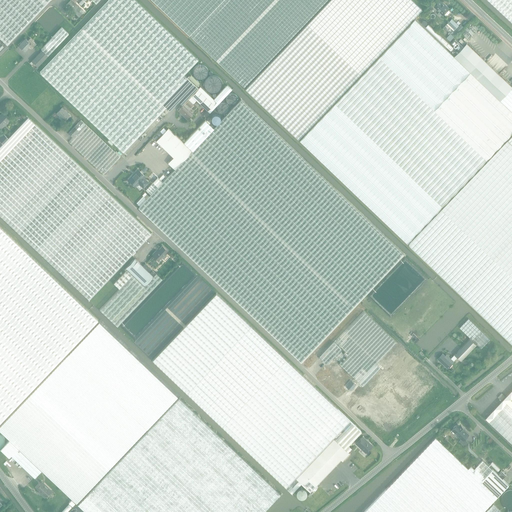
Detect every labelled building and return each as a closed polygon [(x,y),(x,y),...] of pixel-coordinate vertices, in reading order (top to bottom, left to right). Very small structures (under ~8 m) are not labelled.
[(0,0),(0,36),(9,45),(43,9),(46,6),(51,0),(0,0)] [(184,75),(198,60),(135,0),(108,0),(40,72),(123,152),(166,108),(163,104),(187,78),(184,75)] [(72,0),(70,0),(66,5),(79,17),(82,13),(79,11),(81,8),(72,0)] [(151,0),(168,15),(190,36),(225,0),(151,0)] [(200,45),(217,62),(244,87),(303,26),(327,0),(225,0),(190,36),(200,45)] [(329,0),(271,62),(245,89),(276,118),(298,139),(351,83),(422,10),(411,0),(329,0)] [(439,0),(434,6),(439,11),(438,13),(438,14),(439,16),(440,16),(442,14),(448,9),(442,3),(443,3),(439,0)] [(511,0),(486,0),(511,24),(511,23),(511,0)] [(459,25),(452,18),(444,27),(451,33),(459,25)] [(367,70),(299,141),(324,164),(353,192),(407,244),(443,205),(511,133),(511,88),(500,100),(454,56),(443,46),(415,19),(367,70)] [(463,27),(461,24),(452,34),(454,36),(463,27)] [(42,50),(32,61),(38,67),(69,34),(62,27),(41,49),(42,50)] [(25,38),(19,45),(24,50),(29,46),(31,48),(36,44),(30,38),(28,41),(25,38)] [(461,46),(455,40),(451,44),(458,50),(461,46)] [(511,86),(467,43),(454,56),(500,100),(511,88),(511,87),(511,86)] [(192,96),(196,100),(210,113),(232,90),(227,85),(214,100),(200,87),(198,89),(187,78),(163,104),(166,108),(169,111),(178,101),(182,105),(191,95),(192,96)] [(192,96),(187,100),(188,101),(191,103),(192,105),(196,100),(192,96)] [(193,151),(174,170),(162,182),(151,195),(138,208),(301,362),(403,255),(241,100),(214,128),(193,151)] [(184,105),(178,111),(187,120),(193,114),(189,110),(193,105),(192,105),(191,103),(188,101),(184,105)] [(62,107),(56,113),(64,120),(69,115),(62,107)] [(0,127),(1,128),(10,118),(4,112),(0,115),(0,127)] [(0,145),(0,159),(34,123),(28,117),(25,119),(8,138),(5,141),(3,143),(0,145)] [(104,175),(120,157),(81,120),(68,133),(73,137),(69,142),(91,162),(104,175)] [(184,142),(193,151),(214,128),(205,120),(184,142)] [(0,215),(89,300),(151,234),(34,123),(0,159),(0,215)] [(167,163),(174,170),(193,151),(184,142),(168,128),(156,141),(173,157),(167,163)] [(511,135),(408,243),(437,271),(461,294),(461,293),(511,341),(511,135)] [(132,176),(128,180),(135,186),(139,183),(143,188),(148,182),(143,178),(145,176),(138,169),(135,172),(136,173),(133,177),(132,176)] [(153,182),(146,190),(151,195),(162,182),(157,178),(153,182)] [(143,196),(136,203),(140,206),(146,199),(143,196)] [(0,422),(4,418),(75,344),(76,343),(98,320),(7,233),(0,226),(0,422)] [(161,257),(163,259),(166,255),(166,254),(168,252),(162,246),(157,251),(156,250),(152,254),(158,260),(161,257)] [(119,289),(100,309),(117,325),(162,278),(156,273),(145,263),(143,266),(135,258),(126,268),(112,282),(119,289)] [(215,293),(153,359),(195,399),(243,444),(293,492),(301,483),(296,478),(333,438),(348,452),(352,447),(349,445),(362,432),(359,429),(356,426),(314,387),(303,376),(258,333),(258,334),(243,320),(215,293)] [(341,347),(332,357),(333,357),(363,386),(380,368),(375,364),(396,342),(363,311),(335,341),(341,347)] [(463,346),(454,355),(457,358),(461,361),(477,345),(481,349),(490,339),(468,319),(459,328),(470,338),(463,346)] [(9,440),(41,471),(76,504),(116,461),(144,432),(147,429),(177,397),(99,322),(68,355),(39,385),(0,426),(0,431),(1,432),(9,440)] [(335,341),(320,357),(327,364),(333,357),(332,357),(341,347),(335,341)] [(442,354),(437,359),(443,364),(447,368),(452,364),(452,363),(454,362),(457,358),(454,355),(450,359),(446,355),(445,356),(443,354),(442,354)] [(420,372),(416,377),(420,381),(417,384),(419,386),(418,387),(423,391),(423,390),(426,393),(431,387),(428,384),(430,383),(426,379),(425,381),(421,377),(423,375),(420,372)] [(351,380),(346,387),(351,391),(356,384),(351,380)] [(511,389),(486,418),(489,421),(505,403),(511,409),(511,389)] [(397,401),(400,404),(403,401),(407,404),(405,407),(411,412),(419,402),(415,399),(412,397),(411,397),(408,395),(408,396),(405,393),(397,401)] [(110,471),(78,505),(85,511),(263,511),(280,494),(243,459),(239,455),(215,432),(200,418),(194,412),(179,398),(166,412),(147,432),(110,471)] [(489,421),(511,442),(511,409),(505,403),(489,421)] [(391,421),(394,418),(388,413),(381,421),(382,423),(379,426),(380,427),(379,428),(382,430),(383,430),(385,432),(388,428),(389,428),(390,427),(390,426),(393,423),(391,421)] [(468,442),(465,439),(469,435),(466,432),(464,431),(465,429),(461,425),(460,426),(458,424),(456,425),(455,425),(453,427),(453,429),(452,430),(461,439),(459,441),(464,446),(468,442)] [(365,452),(372,445),(368,441),(367,442),(362,437),(356,443),(365,452)] [(436,437),(364,511),(483,511),(498,497),(497,496),(468,468),(443,444),(436,437)] [(333,438),(296,478),(301,483),(310,491),(341,459),(344,461),(350,454),(348,452),(333,438)] [(9,440),(0,449),(9,458),(11,456),(34,478),(41,471),(9,440)] [(471,465),(468,468),(497,496),(498,497),(509,485),(506,483),(503,479),(506,475),(503,473),(502,472),(499,475),(492,469),(483,460),(474,469),(471,465)] [(42,481),(36,488),(42,493),(41,494),(44,497),(45,497),(46,497),(52,491),(42,481)] [(511,490),(511,491),(509,491),(508,491),(506,492),(505,493),(504,495),(503,496),(502,498),(502,499),(502,501),(503,503),(504,504),(505,506),(506,507),(508,508),(509,508),(511,508),(511,490)]
